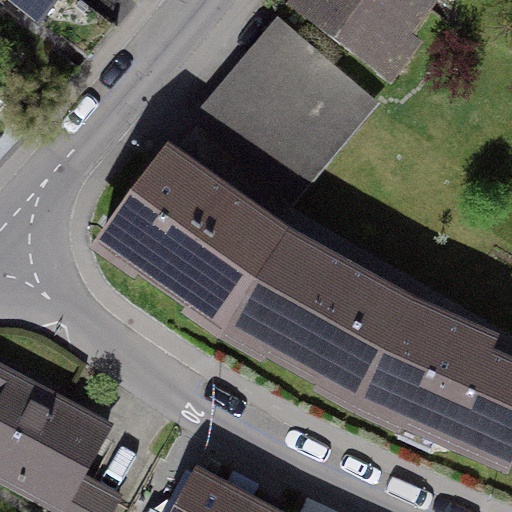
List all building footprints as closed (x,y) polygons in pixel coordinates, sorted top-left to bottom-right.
[(55,0),(16,0),(40,19),(55,0)] [(432,0),(305,0),(297,11),(378,72),(432,0)] [(239,74),(200,121),(292,198),(370,105),(278,28),(239,74)] [(103,244),(227,332),(284,240),(226,200),(168,158),(103,244)] [(346,274),(284,240),(227,332),(361,406),(408,308),(346,274)] [(451,327),(408,308),(361,406),(506,470),(511,455),(511,370),(485,359),(489,349),(469,341),(449,332),(451,327)] [(46,396),(15,380),(0,406),(0,475),(63,509),(62,511),(111,511),(118,500),(80,480),(105,432),(75,415),(44,399),(46,396)] [(261,511),(196,476),(176,511),(154,511),(152,511),(150,511),(261,511)]
